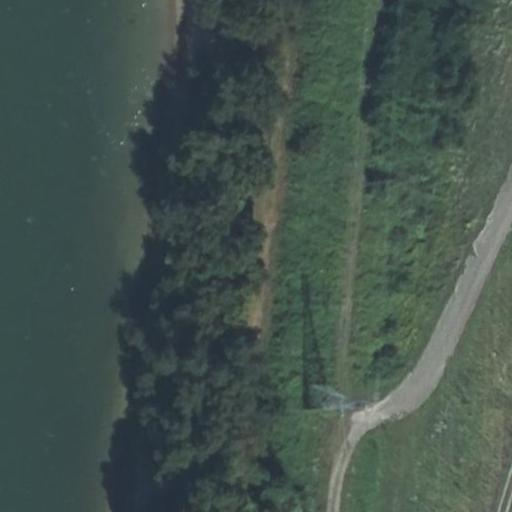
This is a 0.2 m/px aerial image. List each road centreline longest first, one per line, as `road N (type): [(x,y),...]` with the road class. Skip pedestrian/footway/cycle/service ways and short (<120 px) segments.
road 1 (track): [(246,511),(296,0)]
road 2 (track): [(347,432),(339,409),(374,0)]
